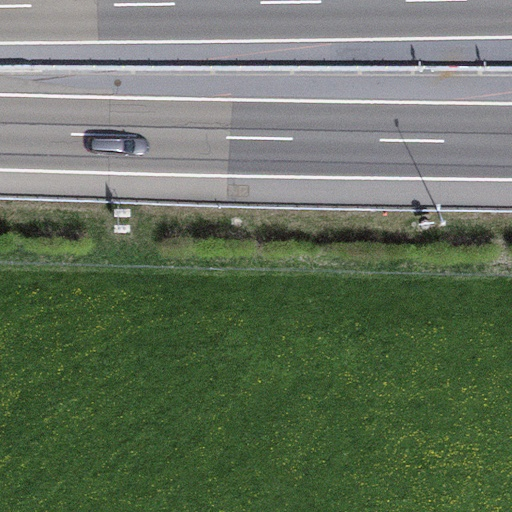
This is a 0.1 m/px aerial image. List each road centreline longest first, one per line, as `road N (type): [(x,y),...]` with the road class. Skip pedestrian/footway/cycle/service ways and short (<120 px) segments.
road 1 (motorway): [(380,0),(0,5)]
road 2 (motorway): [(173,139),(511,76)]
road 3 (motorway): [(173,139),(511,144)]
road 4 (motorway): [(0,134),(173,139)]
